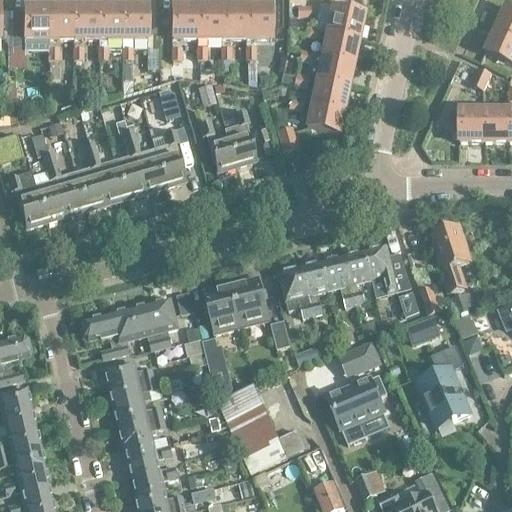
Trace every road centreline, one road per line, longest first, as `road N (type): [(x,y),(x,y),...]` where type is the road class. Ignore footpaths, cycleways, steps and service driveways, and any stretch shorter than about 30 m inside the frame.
road 1 (residential): [(42,283),(372,199)]
road 2 (residential): [(97,511),(42,283)]
road 3 (residential): [(372,199),(412,0)]
road 4 (residential): [(372,199),(407,189),(511,188)]
road 5 (residential): [(484,511),(503,388),(511,383)]
